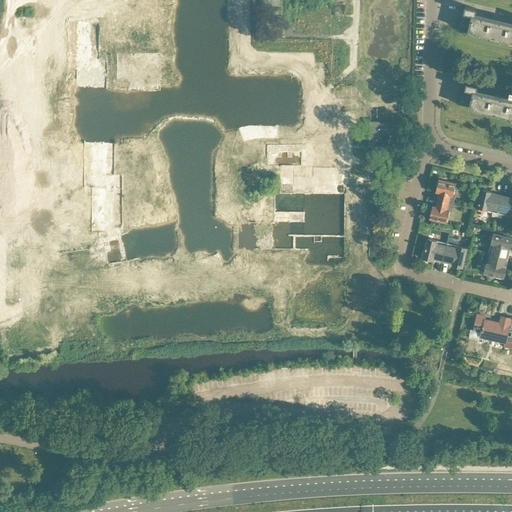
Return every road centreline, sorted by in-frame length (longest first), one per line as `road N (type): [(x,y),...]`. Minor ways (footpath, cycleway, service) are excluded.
road 1 (primary): [(508,486),(335,489),(134,511)]
road 2 (residential): [(510,297),(401,270),(431,146)]
road 3 (residential): [(429,110),(226,120)]
road 4 (residential): [(123,283),(164,125)]
road 5 (residential): [(237,275),(226,120)]
road 6 (residential): [(164,125),(11,109)]
road 7 (residential): [(237,275),(371,265)]
road 8 (residential): [(226,120),(218,0)]
